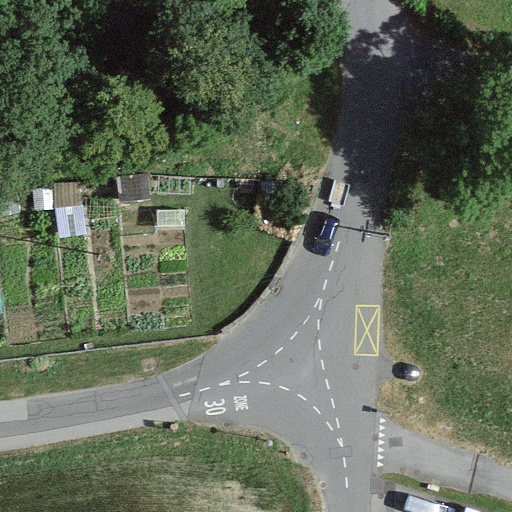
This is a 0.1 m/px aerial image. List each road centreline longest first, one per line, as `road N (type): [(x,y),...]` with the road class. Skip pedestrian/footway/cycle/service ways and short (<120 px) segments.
road 1 (residential): [(0,427),(300,367)]
road 2 (residential): [(300,367),(368,142),(371,77)]
road 3 (residential): [(511,486),(344,438)]
road 4 (residential): [(371,77),(511,74)]
